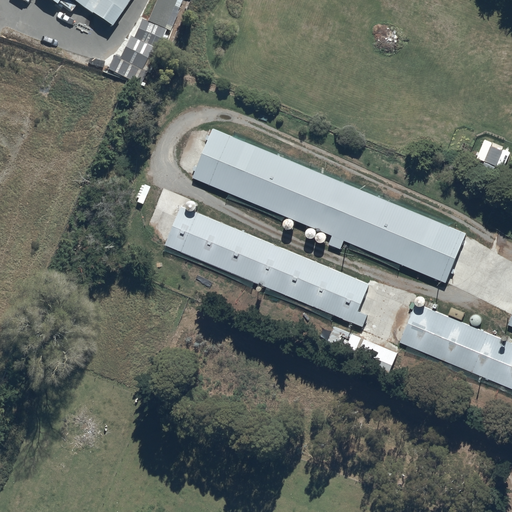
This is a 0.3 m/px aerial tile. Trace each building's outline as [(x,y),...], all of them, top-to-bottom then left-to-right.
[(48,0),(57,6),(61,0),(69,0),(112,29),(131,0),(48,0)] [(177,0),(157,0),(148,23),(165,30),(177,0)] [(450,234),(199,124),(179,169),(430,279),(450,234)] [(361,285),(169,201),(155,235),(346,319),(361,285)] [(511,281),(495,317),(511,324),(511,281)] [(511,348),(399,302),(383,340),(511,393),(511,348)]
